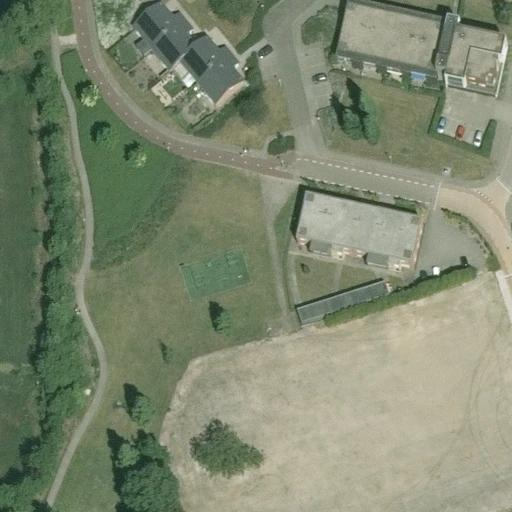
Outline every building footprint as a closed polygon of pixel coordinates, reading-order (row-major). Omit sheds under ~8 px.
[(174,22),(162,8),(134,31),(152,53),(187,25),(180,16),(174,22)] [(447,33),(349,11),(338,59),(354,63),(353,69),(436,87),(438,81),(447,83),(446,89),(497,100),(508,49),(459,39),(461,30),(454,28),(449,27),(447,33)] [(170,75),(180,66),(197,51),(187,38),(194,33),(187,25),(152,53),(170,75)] [(180,66),(198,87),(233,58),(226,50),(219,56),(208,42),(197,51),(180,66)] [(240,67),(233,58),(198,87),(216,109),(244,85),(233,72),(240,67)] [(326,252),(336,208),(307,201),(297,246),(326,252)] [(355,259),(365,214),(336,208),(326,252),(333,253),(332,259),(343,261),(345,256),(355,259)] [(377,217),(365,214),(355,259),(384,265),(393,220),(377,217)] [(402,269),(413,271),(423,227),(393,220),(384,265),(390,266),(389,271),(400,274),(402,269)] [(297,314),(302,327),(390,299),(385,286),(355,296),(297,314)] [(362,425),(366,454),(403,449),(399,420),(362,425)] [(434,428),(426,431),(430,443),(453,436),(448,421),(434,426),(434,428)] [(458,436),(427,445),(436,479),(468,470),(458,436)] [(418,451),(385,463),(396,492),(429,479),(418,451)]
